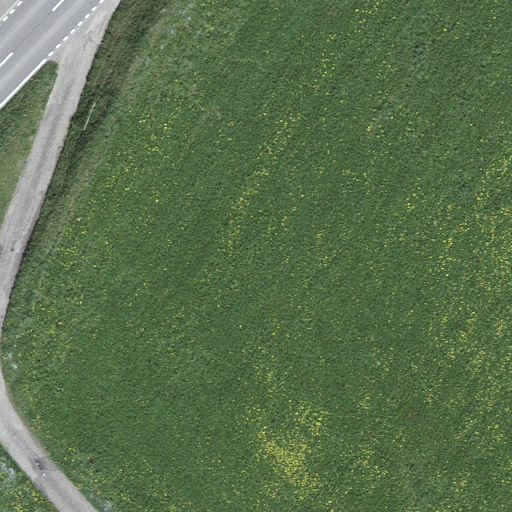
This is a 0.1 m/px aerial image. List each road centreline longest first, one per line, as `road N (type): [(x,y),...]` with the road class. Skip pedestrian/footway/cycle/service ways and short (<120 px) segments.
road 1 (track): [(0,310),(74,91),(80,5)]
road 2 (secondary): [(0,89),(85,0)]
